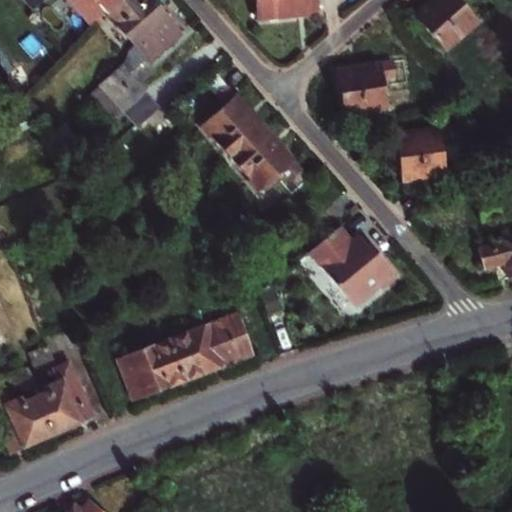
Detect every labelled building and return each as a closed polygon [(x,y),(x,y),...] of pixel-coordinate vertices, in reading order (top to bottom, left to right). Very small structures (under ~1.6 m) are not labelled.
[(22,0),(30,9),(40,0),(22,0)] [(93,0),(70,0),(91,25),(104,12),(93,0)] [(105,14),(120,0),(93,0),(104,12),(105,14)] [(152,59),(164,48),(122,0),(120,0),(105,14),(147,63),(152,59)] [(122,0),(164,48),(179,35),(149,0),(122,0)] [(307,17),(304,0),(257,0),(259,22),(282,19),(307,17)] [(433,0),(415,17),(446,51),(479,21),(461,0),(433,0)] [(396,77),(394,63),(339,72),(343,97),(346,117),(390,109),(386,78),(396,77)] [(133,79),(131,77),(122,67),(100,87),(111,100),(133,79)] [(122,112),(123,112),(134,102),(145,92),(133,79),(111,100),(122,112)] [(217,98),(229,88),(221,79),(209,89),(217,98)] [(203,129),(231,161),(264,130),(250,113),(229,88),(217,98),(226,108),(203,129)] [(133,122),(141,132),(163,113),(145,92),(134,102),(143,112),(133,122)] [(134,102),(123,112),(133,122),(143,112),(134,102)] [(451,126),(450,125),(394,132),(398,157),(400,177),(468,169),(462,125),(451,126)] [(283,175),(291,184),(303,175),(285,155),(264,130),(231,161),(260,195),(283,175)] [(511,195),(499,198),(503,213),(511,211),(511,195)] [(344,232),(311,257),(345,301),(370,282),(372,284),(388,271),(374,253),(372,254),(368,248),(362,241),(355,246),(344,232)] [(507,268),(510,283),(511,283),(511,239),(501,242),(502,248),(478,253),(483,275),(488,273),(496,271),(507,268)] [(499,286),(510,283),(507,268),(496,271),(499,286)] [(281,295),(268,298),(275,314),(285,310),(281,295)] [(255,356),(249,337),(242,317),(173,343),(156,349),(163,369),(171,389),(199,378),(255,356)] [(97,345),(106,368),(119,363),(111,340),(97,345)] [(119,363),(134,403),(146,399),(171,389),(163,369),(156,349),(119,363)] [(49,395),(38,400),(53,435),(82,423),(94,417),(72,362),(53,371),(58,384),(46,389),(49,395)] [(5,392),(0,394),(0,425),(13,453),(25,448),(53,435),(38,400),(24,407),(21,400),(11,405),(5,392)]
